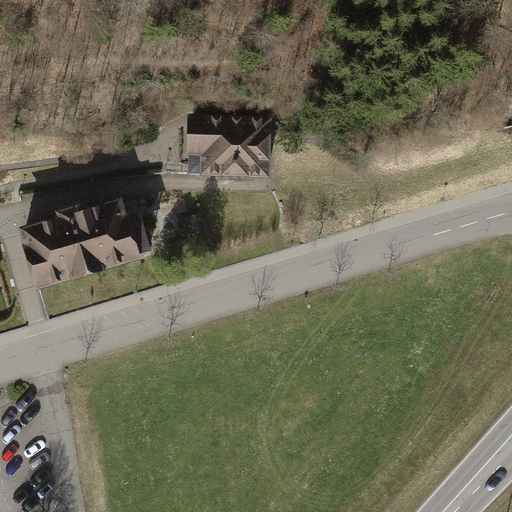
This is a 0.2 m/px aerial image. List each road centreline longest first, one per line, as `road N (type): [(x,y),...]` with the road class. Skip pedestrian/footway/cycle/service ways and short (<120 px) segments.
road 1 (residential): [(511,213),(0,363)]
road 2 (track): [(0,84),(69,70),(276,57),(343,0)]
